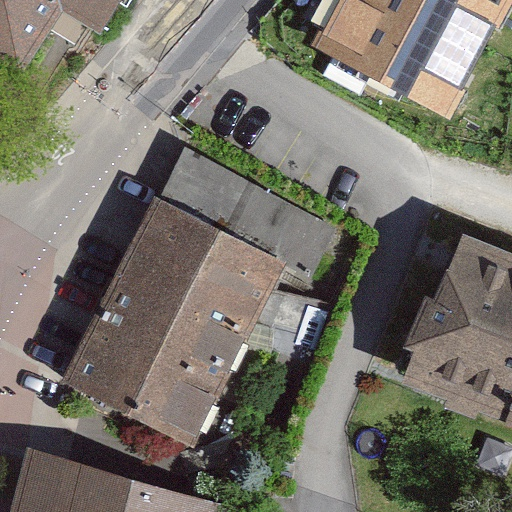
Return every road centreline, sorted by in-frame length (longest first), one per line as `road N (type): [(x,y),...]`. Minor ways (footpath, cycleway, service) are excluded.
road 1 (residential): [(0,235),(128,101)]
road 2 (unclassified): [(128,101),(225,0)]
